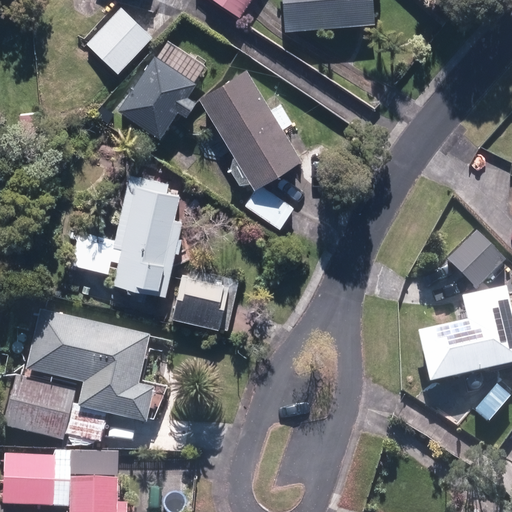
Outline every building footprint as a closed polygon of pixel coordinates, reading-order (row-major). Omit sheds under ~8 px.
[(248,0),(229,0),(243,9),(248,0)] [(285,0),(286,21),(362,20),(361,0),(285,0)] [(154,26),(127,3),(95,39),(122,63),(154,26)] [(179,119),(190,103),(183,99),(192,86),(149,57),(113,111),(155,140),(172,114),(179,119)] [(242,62),(202,88),(239,145),(228,152),(245,178),(254,172),(255,175),(298,147),(242,62)] [(183,173),(132,166),(124,232),(80,226),(75,258),(119,263),(118,272),(169,278),(183,173)] [(257,185),(241,209),(275,231),(291,208),(257,185)] [(506,250),(476,226),(453,254),(483,279),(506,250)] [(235,272),(186,265),(179,313),(228,320),(235,272)] [(511,314),(507,287),(473,292),(477,315),(426,324),(435,377),(511,352),(511,314)] [(143,334),(108,324),(88,399),(150,416),(155,398),(128,390),(143,334)] [(79,385),(19,374),(11,422),(70,433),(79,385)] [(51,451),(7,450),(6,500),(50,501),(51,451)] [(121,511),(121,476),(76,475),(76,511),(121,511)]
